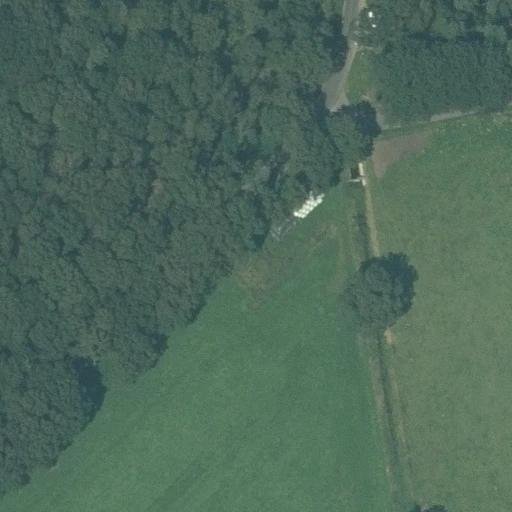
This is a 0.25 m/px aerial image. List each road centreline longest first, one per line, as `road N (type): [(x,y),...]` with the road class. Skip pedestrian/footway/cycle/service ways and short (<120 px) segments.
road 1 (unclassified): [(0,437),(168,269),(326,128)]
road 2 (unclassified): [(511,101),(326,128)]
road 3 (unclassified): [(326,128),(354,0)]
